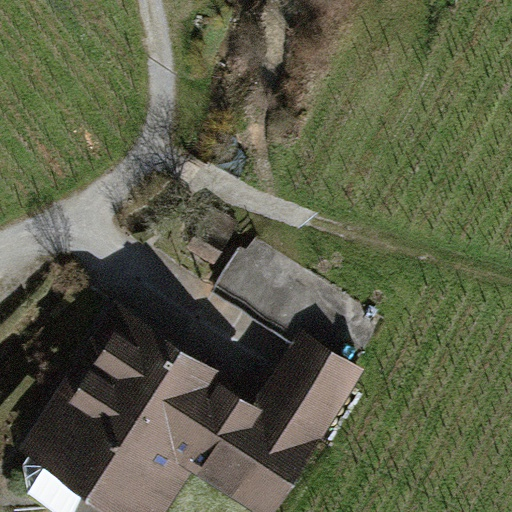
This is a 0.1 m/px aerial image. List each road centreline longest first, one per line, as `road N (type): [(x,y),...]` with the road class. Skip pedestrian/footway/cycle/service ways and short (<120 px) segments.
road 1 (track): [(146,156),(511,280)]
road 2 (track): [(0,243),(105,190),(146,156),(162,101),(151,0)]
